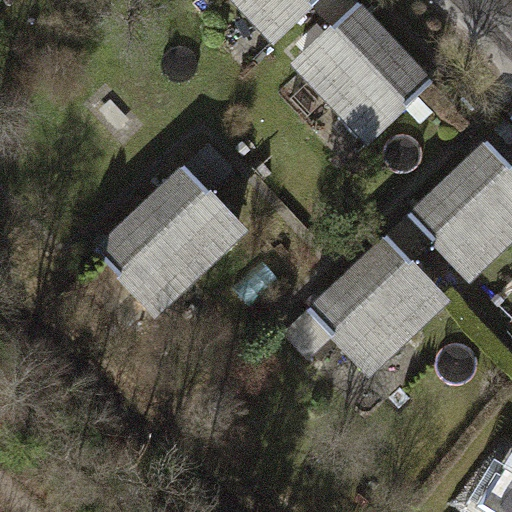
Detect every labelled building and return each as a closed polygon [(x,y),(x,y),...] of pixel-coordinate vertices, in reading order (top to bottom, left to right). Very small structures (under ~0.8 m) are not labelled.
[(327,0),(209,0),(267,59),(327,0)] [(428,90),(352,14),(285,80),(360,156),(428,90)] [(511,234),(511,176),(485,148),(408,220),(391,201),(366,225),(383,243),(432,295),(454,274),(461,282),(511,234)] [(229,178),(202,150),(87,260),(152,327),(247,237),(209,197),(229,178)] [(432,295),(383,243),(307,313),(289,294),(264,317),(362,422),(421,368),(401,347),(443,308),(432,295)] [(511,511),(511,450),(476,511),(511,511)]
